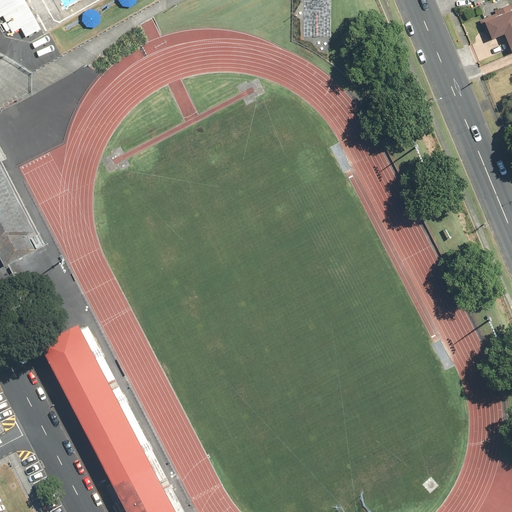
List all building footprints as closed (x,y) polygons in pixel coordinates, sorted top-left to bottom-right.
[(0,0),(0,17),(2,16),(12,34),(20,29),(25,38),(41,29),(25,1),(26,0),(0,0)] [(494,14),(480,20),(488,41),(505,34),(511,51),(511,8),(510,4),(493,11),(494,14)] [(0,259),(2,264),(7,262),(44,244),(0,165),(0,259)] [(49,319),(41,324),(48,336),(55,331),(49,319)] [(76,328),(36,349),(122,511),(184,511),(88,326),(78,332),(76,328)]
